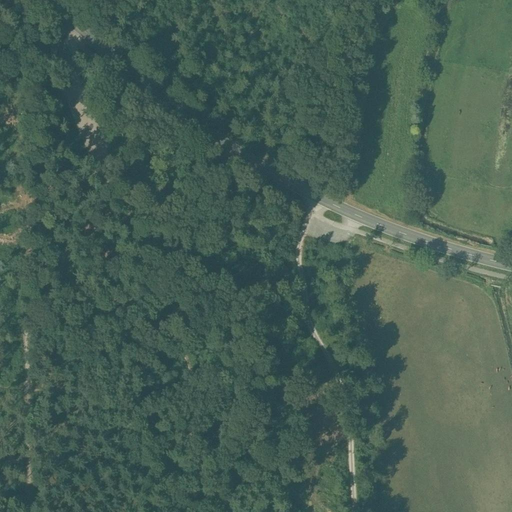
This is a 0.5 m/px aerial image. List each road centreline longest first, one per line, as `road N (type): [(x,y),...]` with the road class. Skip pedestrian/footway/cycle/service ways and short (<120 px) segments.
road 1 (tertiary): [(343,209),(208,133),(50,0)]
road 2 (track): [(361,511),(335,366),(311,328),(303,283),(297,234),(309,210)]
road 3 (residential): [(386,0),(360,84),(343,209)]
road 4 (tertiary): [(511,266),(343,209)]
